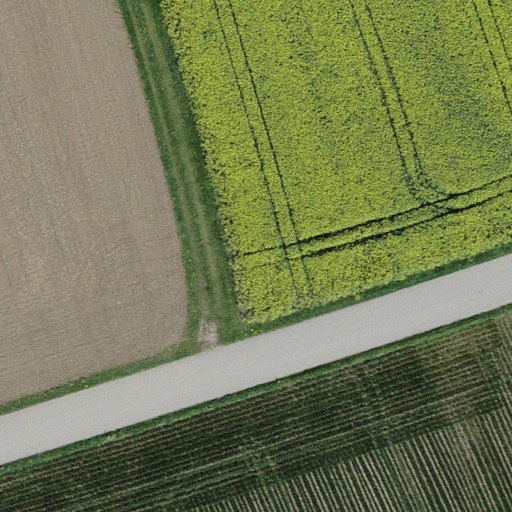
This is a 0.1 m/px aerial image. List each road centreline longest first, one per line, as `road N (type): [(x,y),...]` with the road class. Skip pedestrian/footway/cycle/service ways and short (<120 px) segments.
road 1 (unclassified): [(0,442),(511,279)]
road 2 (track): [(124,0),(201,222),(208,377)]
